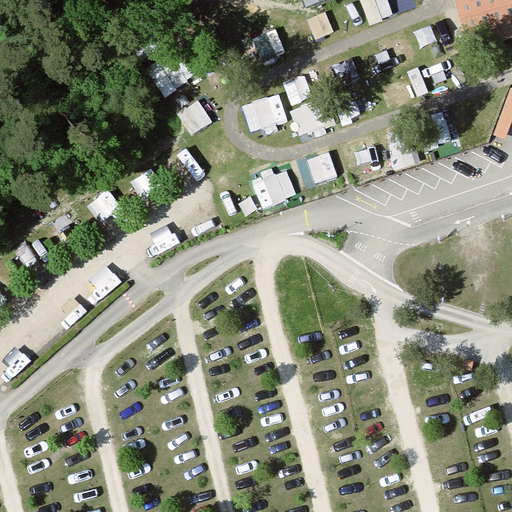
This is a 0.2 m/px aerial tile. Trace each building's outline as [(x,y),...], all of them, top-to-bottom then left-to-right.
[(373,20),(427,1),(426,0),(366,0),(373,20)] [(493,44),(511,37),(511,0),(455,0),(456,2),(460,15),(471,50),(493,44)] [(282,56),(272,27),(241,38),(252,67),(282,56)] [(151,61),(164,92),(192,80),(179,49),(151,61)] [(306,75),(289,83),(296,98),(313,90),(306,75)] [(411,79),(387,82),(390,104),(414,101),(411,79)] [(511,121),(511,89),(510,89),(494,136),(506,140),(511,121)] [(284,90),(246,104),(257,133),(295,119),(284,90)] [(196,133),(218,119),(204,97),(182,111),(196,133)] [(179,179),(203,169),(195,148),(171,158),(179,179)] [(334,149),(293,164),(301,187),(343,171),(334,149)] [(298,188),(285,159),(252,174),(265,202),(298,188)] [(474,363),(461,361),(459,371),(472,373),(474,363)]
